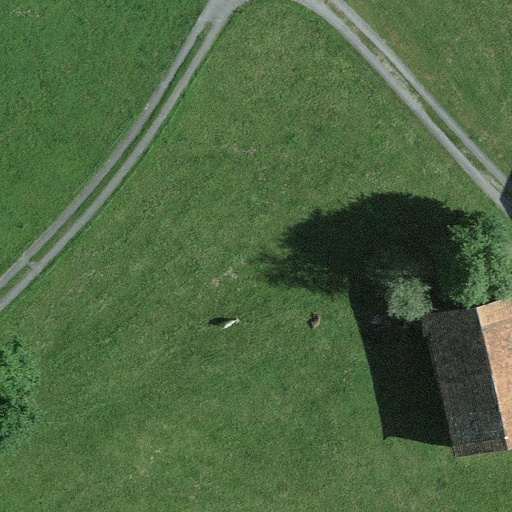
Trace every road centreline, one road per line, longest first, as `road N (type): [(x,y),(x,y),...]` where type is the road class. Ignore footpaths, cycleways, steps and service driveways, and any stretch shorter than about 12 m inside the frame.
road 1 (track): [(226,0),(66,253),(0,317)]
road 2 (track): [(511,201),(306,0)]
